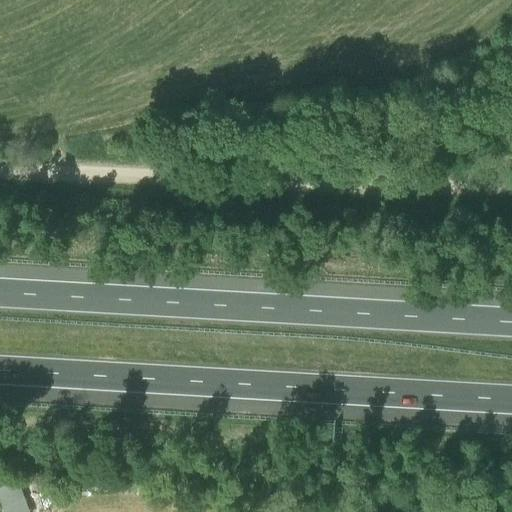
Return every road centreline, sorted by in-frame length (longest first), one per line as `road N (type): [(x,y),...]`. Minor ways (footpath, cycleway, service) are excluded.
road 1 (motorway): [(511,322),(0,293)]
road 2 (motorway): [(0,375),(511,402)]
road 3 (track): [(0,169),(511,185)]
